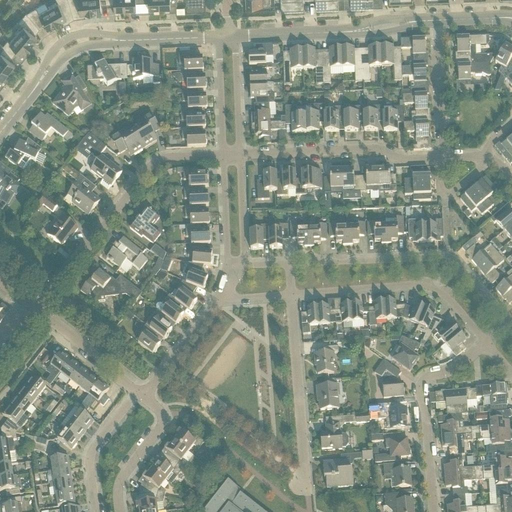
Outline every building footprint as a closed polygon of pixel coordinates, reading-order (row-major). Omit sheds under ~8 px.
[(55,0),(57,3),(48,8),(57,24),(62,21),(64,24),(63,24),(64,25),(69,22),(68,22),(66,18),(63,13),(70,9),(67,0),(55,0)] [(88,0),(67,0),(70,9),(78,8),(79,14),(80,14),(80,18),(80,19),(85,18),(85,17),(84,13),(90,12),(88,0)] [(88,0),(90,12),(96,12),(96,16),(96,17),(102,16),(102,15),(101,15),(100,11),(101,11),(100,5),(107,4),(106,0),(88,0)] [(106,0),(107,4),(113,4),(113,10),(114,10),(114,14),(114,15),(119,15),(119,14),(119,10),(125,10),(124,0),(106,0)] [(124,0),(125,10),(130,9),(130,13),(130,14),(136,14),(136,13),(135,13),(135,9),(136,9),(135,3),(142,3),(141,0),(124,0)] [(158,0),(141,0),(142,3),(148,3),(148,9),(149,13),(148,13),(154,13),(154,9),(159,8),(158,0)] [(158,0),(159,8),(165,8),(165,12),(164,12),(164,13),(170,13),(170,12),(171,12),(171,8),(176,7),(175,0),(158,0)] [(186,0),(187,12),(204,11),(203,0),(186,0)] [(281,10),(292,10),(291,0),(273,0),(274,0),(280,0),(281,10)] [(302,0),(291,0),(292,10),(303,9),(302,0)] [(315,0),(316,9),(327,8),(326,0),(315,0)] [(337,0),(326,0),(327,8),(338,8),(337,0)] [(36,8),(26,14),(39,30),(45,26),(47,29),(48,29),(50,32),(49,33),(54,30),(52,26),(57,24),(48,8),(45,3),(36,8)] [(34,35),(39,30),(26,14),(18,22),(23,26),(16,34),(29,46),(33,42),(36,44),(36,45),(37,45),(40,41),(40,40),(39,41),(36,38),(37,38),(34,35)] [(26,50),(29,46),(16,34),(9,42),(7,41),(3,46),(14,55),(18,51),(22,54),(23,54),(26,57),(25,57),(26,58),(30,53),(29,53),(26,50)] [(485,37),(486,37),(454,38),(454,39),(455,39),(455,47),(457,47),(457,59),(455,59),(455,66),(458,66),(490,64),(495,55),(481,55),(481,47),(485,47),(485,37)] [(401,68),(428,67),(425,67),(424,40),(427,40),(427,39),(400,40),(400,48),(400,49),(412,49),(413,63),(409,63),(409,67),(401,68)] [(3,46),(0,44),(0,66),(8,73),(11,68),(14,71),(15,71),(18,67),(18,66),(17,67),(14,64),(15,64),(10,60),(14,55),(3,46)] [(273,57),(273,55),(272,45),(254,46),(254,52),(248,52),(249,66),(258,65),(271,65),(266,65),(266,57),(273,57)] [(393,51),(393,49),(393,46),(380,47),(381,67),(393,66),(394,81),(401,81),(401,77),(402,77),(401,68),(400,49),(400,48),(400,51),(393,51)] [(508,46),(507,47),(505,46),(495,63),(501,67),(498,73),(505,81),(511,74),(511,63),(510,62),(511,58),(511,48),(509,47),(508,46)] [(369,67),(381,67),(380,47),(368,47),(368,52),(361,53),(362,83),(370,82),(369,67)] [(330,69),(342,68),(341,48),(329,49),(329,54),(322,54),(323,84),(330,83),(330,69)] [(354,48),(341,48),(342,68),(354,68),(355,73),(355,83),(357,83),(362,83),(361,53),(354,53),(354,50),(354,48)] [(315,54),(315,51),(315,49),(302,50),(303,70),(315,69),(316,84),(323,84),(322,54),(315,54)] [(291,70),(303,70),(302,50),(290,51),(290,55),(283,56),(283,53),(282,53),(284,85),(291,85),(291,70)] [(202,59),(192,59),(192,52),(178,53),(179,64),(183,64),(183,72),(181,72),(202,71),(202,59)] [(152,61),(142,62),(142,60),(132,61),(132,66),(133,75),(133,81),(143,80),(143,79),(153,78),(153,84),(160,84),(159,66),(159,71),(153,71),(152,61)] [(96,67),(87,68),(87,78),(87,82),(102,81),(106,87),(116,81),(121,80),(121,66),(107,67),(104,61),(99,65),(96,67)] [(488,76),(490,76),(490,64),(458,66),(459,94),(475,93),(474,86),(470,87),(470,75),(475,74),(475,76),(481,76),(481,74),(482,74),(488,76)] [(266,69),(272,69),(271,65),(258,65),(258,72),(249,72),(250,85),(266,85),(266,69)] [(0,80),(1,81),(5,83),(4,84),(5,84),(8,80),(8,79),(8,80),(4,77),(8,73),(0,66),(0,80)] [(425,68),(428,67),(401,68),(402,77),(414,77),(414,89),(410,89),(411,95),(429,95),(428,88),(426,88),(425,68)] [(203,71),(181,72),(181,76),(181,78),(182,83),(185,83),(186,90),(182,91),(205,90),(205,78),(194,78),(194,72),(203,71)] [(91,106),(77,86),(72,77),(63,83),(66,88),(64,91),(65,93),(65,94),(62,97),(62,98),(59,97),(53,105),(69,117),(77,107),(81,113),(83,111),(90,106),(91,106)] [(266,85),(250,85),(250,99),(255,99),(256,105),(264,104),(269,104),(274,104),(273,94),(271,92),(266,92),(266,85)] [(155,99),(163,99),(163,90),(155,90),(155,99)] [(195,91),(205,90),(182,91),(177,91),(177,95),(182,95),(182,102),(186,102),(187,109),(180,109),(180,110),(206,109),(205,97),(195,97),(195,91)] [(125,102),(127,93),(118,92),(116,100),(125,102)] [(426,95),(429,95),(411,95),(402,96),(403,104),(403,105),(415,104),(415,113),(411,113),(412,123),(404,123),(404,124),(430,123),(430,116),(427,116),(426,95)] [(254,114),(251,114),(251,125),(279,124),(285,124),(285,123),(285,107),(284,107),(285,117),(275,117),(269,118),(269,104),(264,104),(256,105),(254,105),(254,114)] [(325,132),(324,105),(313,105),(313,114),(305,114),(305,134),(306,134),(306,133),(319,132),(318,122),(324,121),(325,132)] [(305,114),(296,115),(296,107),(285,107),(285,123),(292,123),(292,134),(305,134),(305,114)] [(351,113),(344,113),(345,132),(358,131),(358,121),(364,120),(364,131),(364,107),(351,107),(351,113)] [(384,132),(383,107),(364,107),(364,131),(377,131),(377,120),(383,120),(384,132)] [(399,107),(383,108),(384,132),(397,132),(397,121),(403,121),(403,111),(403,107),(399,107)] [(333,108),(324,108),(325,132),(338,132),(338,131),(338,121),(344,121),(344,131),(344,132),(345,132),(344,113),(344,108),(333,108)] [(206,109),(180,110),(181,121),(184,121),(186,121),(187,129),(205,128),(204,116),(194,116),(193,110),(206,109)] [(159,130),(154,121),(149,114),(135,122),(138,127),(132,131),(143,149),(156,141),(152,134),(159,130)] [(73,135),(55,121),(47,115),(43,120),(39,116),(31,126),(33,127),(29,132),(42,142),(51,130),(63,139),(67,142),(73,135)] [(430,123),(404,124),(404,133),(416,132),(416,145),(418,145),(418,146),(412,147),(413,151),(431,150),(431,143),(428,144),(428,123),(430,123)] [(279,124),(251,125),(252,136),(258,136),(258,138),(263,138),(264,145),(271,144),(270,131),(280,131),(286,131),(285,124),(279,124)] [(194,129),(205,128),(187,129),(181,129),(182,140),(187,140),(187,148),(206,147),(205,135),(195,135),(194,129)] [(132,131),(126,135),(124,130),(110,139),(119,154),(126,150),(130,157),(143,149),(132,131)] [(100,156),(106,148),(88,134),(77,148),(80,151),(85,150),(91,155),(94,157),(93,157),(99,161),(91,171),(103,180),(100,184),(108,190),(110,186),(111,187),(122,173),(100,156)] [(511,137),(502,146),(507,152),(502,156),(510,165),(511,163),(511,137)] [(24,149),(26,145),(19,142),(16,150),(12,148),(11,148),(10,148),(9,148),(9,149),(8,149),(8,150),(8,151),(8,152),(8,153),(9,153),(10,154),(5,160),(17,169),(22,163),(26,167),(30,161),(35,162),(39,155),(24,149)] [(76,181),(80,176),(65,164),(61,170),(76,181)] [(417,168),(427,168),(427,167),(410,168),(410,172),(412,172),(413,180),(404,180),(404,188),(430,187),(429,173),(417,173),(417,168)] [(207,175),(196,175),(196,168),(183,169),(183,173),(184,181),(187,180),(188,187),(184,188),(207,187),(207,175)] [(378,194),(378,187),(377,168),(371,168),(371,169),(365,170),(366,179),(360,180),(360,192),(372,192),(373,193),(377,193),(378,192),(378,194)] [(384,168),(377,168),(378,187),(384,187),(384,193),(396,193),(396,188),(396,178),(390,178),(389,169),(384,169),(384,168)] [(330,181),(324,181),(324,191),(324,194),(331,193),(331,195),(342,195),(341,169),(335,170),(335,171),(329,171),(330,181)] [(341,169),(342,195),(354,194),(354,193),(360,192),(360,180),(354,180),(353,170),(348,170),(348,169),(341,169)] [(8,196),(19,181),(10,174),(8,177),(0,170),(0,209),(2,211),(3,210),(7,204),(3,201),(8,196)] [(307,190),(322,190),(321,171),(301,172),(302,182),(295,183),(295,172),(296,196),(307,195),(307,190)] [(295,196),(296,196),(295,172),(282,173),(283,183),(276,184),(276,173),(277,196),(288,196),(287,193),(295,193),(295,196)] [(276,196),(277,196),(276,173),(263,174),(264,184),(257,184),(257,200),(269,200),(269,193),(276,193),(276,196)] [(493,186),(488,190),(481,182),(471,191),(487,211),(493,206),(489,201),(498,193),(493,186)] [(88,216),(100,201),(77,184),(68,196),(75,201),(72,204),(88,216)] [(197,188),(207,187),(184,188),(184,199),(188,199),(188,207),(184,207),(208,206),(207,194),(197,194),(197,188)] [(413,202),(431,201),(430,187),(404,188),(405,196),(413,195),(413,202)] [(46,189),(42,194),(47,198),(51,193),(46,189)] [(481,216),(487,211),(471,191),(460,200),(471,213),(476,209),(481,216)] [(52,213),(57,207),(47,198),(42,194),(32,207),(38,212),(43,206),(52,213)] [(198,207),(208,206),(184,207),(185,219),(189,218),(189,225),(185,226),(209,225),(208,213),(198,213),(198,207)] [(151,211),(150,211),(147,209),(141,217),(138,218),(130,228),(142,238),(142,237),(152,245),(161,234),(152,227),(159,219),(152,213),(151,211)] [(508,211),(505,214),(501,210),(490,219),(493,224),(494,223),(503,232),(511,224),(511,213),(511,214),(508,211)] [(72,236),(78,229),(61,217),(47,235),(62,246),(70,235),(72,236)] [(396,225),(385,226),(386,245),(391,245),(391,242),(398,241),(397,235),(403,235),(403,217),(396,218),(396,225)] [(436,237),(443,237),(442,220),(438,220),(435,224),(425,225),(426,243),(437,243),(436,237)] [(425,221),(408,222),(409,238),(415,238),(416,244),(426,243),(425,225),(425,221)] [(302,222),(290,222),(291,240),(297,239),(297,245),(304,245),(304,248),(309,248),(308,229),(302,230),(302,222)] [(335,225),(329,225),(329,238),(335,238),(336,244),(343,243),(343,246),(347,246),(347,222),(335,222),(335,225)] [(364,223),(358,223),(358,222),(347,222),(347,246),(352,246),(352,243),(359,243),(359,237),(365,237),(364,223)] [(385,226),(384,226),(384,223),(367,224),(368,236),(374,236),(374,242),(381,242),(381,245),(386,245),(385,226)] [(315,229),(308,229),(309,248),(314,248),(314,245),(320,244),(320,241),(326,240),(326,231),(326,224),(319,224),(317,224),(315,227),(315,229)] [(511,224),(503,232),(511,241),(511,239),(511,224)] [(198,226),(209,225),(185,226),(186,238),(190,237),(190,245),(210,244),(209,232),(199,232),(198,226)] [(276,225),(269,226),(270,249),(282,249),(282,239),(288,238),(288,228),(288,225),(277,225),(276,225)] [(269,249),(270,249),(269,226),(257,226),(257,231),(249,232),(250,250),(263,250),(263,239),(269,239),(269,249)] [(143,254),(131,244),(123,238),(118,245),(115,243),(111,249),(113,250),(106,258),(110,261),(110,262),(112,263),(120,269),(126,261),(140,271),(148,260),(141,255),(143,254)] [(473,239),(461,249),(465,253),(472,261),(471,262),(478,270),(497,254),(497,253),(490,246),(480,254),(474,246),(477,244),(473,239)] [(499,251),(502,248),(495,239),(491,242),(499,251)] [(202,245),(210,244),(190,245),(189,245),(187,256),(193,257),(192,264),(188,263),(188,264),(210,266),(212,254),(201,253),(202,245)] [(162,262),(166,254),(155,245),(150,252),(158,259),(162,262)] [(497,254),(478,270),(485,278),(485,277),(492,285),(495,282),(500,278),(494,270),(504,262),(497,254)] [(155,267),(153,270),(158,274),(160,271),(163,262),(162,262),(158,259),(155,267)] [(210,266),(188,264),(183,275),(188,278),(185,283),(183,281),(182,282),(203,290),(208,278),(198,275),(201,266),(210,266)] [(111,279),(110,280),(99,272),(89,284),(88,282),(80,291),(88,297),(90,296),(98,302),(105,302),(104,298),(126,295),(135,303),(142,294),(134,288),(130,293),(111,279)] [(511,291),(511,290),(511,289),(511,275),(509,278),(504,282),(499,287),(495,290),(502,298),(503,298),(509,305),(511,303),(511,304),(511,291)] [(203,290),(182,282),(176,291),(179,293),(174,300),(189,312),(197,302),(189,295),(195,287),(203,290)] [(174,300),(168,296),(161,305),(160,304),(158,304),(156,307),(156,309),(158,310),(157,311),(176,325),(184,315),(176,309),(179,304),(189,312),(174,300)] [(405,306),(395,306),(395,301),(384,302),(386,320),(403,319),(405,306)] [(377,321),(386,320),(384,302),(374,303),(374,308),(368,309),(368,314),(370,328),(377,327),(377,321)] [(336,324),(352,323),(351,304),(340,305),(341,311),(335,311),(335,316),(336,324)] [(368,309),(362,309),(361,304),(351,304),(352,323),(363,322),(362,314),(368,314),(368,309)] [(416,331),(425,308),(416,304),(414,309),(405,306),(403,319),(418,325),(416,331)] [(335,311),(328,312),(328,306),(317,307),(319,325),(329,324),(329,317),(335,316),(335,311)] [(308,326),(319,325),(317,307),(307,308),(307,313),(301,314),(303,335),(309,334),(308,326)] [(425,308),(418,325),(427,329),(425,334),(422,341),(426,342),(431,335),(434,332),(439,325),(442,321),(433,317),(435,312),(425,308)] [(176,325),(157,311),(146,326),(164,340),(172,330),(164,324),(168,319),(176,325)] [(434,332),(431,335),(438,343),(441,340),(445,345),(459,333),(452,325),(448,328),(442,321),(439,325),(434,332)] [(164,340),(146,326),(139,335),(143,338),(138,344),(152,355),(160,345),(152,339),(156,334),(164,340)] [(461,344),(466,341),(459,333),(445,345),(456,358),(466,350),(461,344)] [(420,345),(411,341),(401,337),(398,344),(400,345),(391,359),(409,372),(419,358),(413,354),(415,350),(418,352),(420,345)] [(334,354),(338,353),(338,347),(322,348),(322,354),(314,355),(315,364),(317,364),(318,375),(334,374),(333,362),(335,362),(334,354)] [(60,374),(71,360),(61,352),(56,358),(51,355),(42,366),(47,370),(50,367),(60,374)] [(69,381),(80,367),(71,360),(60,374),(69,381)] [(401,374),(393,368),(384,361),(374,373),(381,379),(383,399),(404,397),(403,384),(395,385),(395,382),(401,374)] [(79,389),(90,374),(80,367),(69,381),(79,389)] [(88,396),(99,382),(90,374),(79,389),(88,396)] [(46,388),(40,383),(32,377),(24,386),(38,397),(46,388)] [(104,396),(109,389),(99,382),(88,396),(97,403),(95,407),(100,411),(109,400),(104,396)] [(506,396),(507,396),(506,385),(481,387),(482,397),(490,396),(490,407),(490,413),(489,413),(501,412),(505,412),(504,406),(507,406),(506,396)] [(31,407),(38,397),(24,386),(17,396),(31,407)] [(338,397),(339,397),(338,386),(317,388),(318,398),(319,398),(320,411),(339,409),(338,397)] [(476,390),(466,391),(466,390),(455,391),(457,416),(462,416),(468,415),(467,402),(476,401),(476,400),(476,390)] [(445,393),(435,394),(436,404),(446,404),(447,417),(457,416),(455,391),(445,392),(445,393)] [(17,396),(10,405),(28,420),(31,416),(27,413),(31,407),(17,396)] [(393,404),(368,406),(369,414),(378,413),(379,420),(386,419),(387,428),(391,428),(391,429),(407,428),(406,417),(407,417),(406,409),(394,410),(393,404)] [(8,420),(0,430),(16,434),(20,429),(21,430),(28,420),(10,405),(2,415),(8,420)] [(79,411),(72,420),(86,431),(93,422),(86,416),(84,414),(79,411)] [(502,422),(502,419),(501,412),(489,413),(490,427),(475,428),(475,435),(509,432),(508,421),(502,422)] [(355,423),(369,422),(369,415),(355,415),(355,423)] [(464,422),(462,422),(462,416),(457,416),(447,417),(447,426),(441,427),(442,437),(475,435),(475,428),(464,429),(464,422)] [(72,420),(64,430),(78,441),(86,431),(72,420)] [(344,435),(340,435),(339,424),(326,425),(327,435),(321,436),(322,450),(332,449),(333,450),(342,450),(342,448),(344,448),(348,445),(347,437),(344,435)] [(71,451),(78,441),(61,427),(58,431),(61,433),(57,439),(71,451)] [(2,442),(0,442),(0,454),(15,453),(14,448),(13,441),(17,440),(16,434),(0,430),(2,442)] [(198,450),(204,442),(189,430),(185,435),(179,430),(176,434),(178,436),(174,441),(188,453),(194,446),(198,450)] [(510,434),(509,434),(509,432),(475,435),(476,441),(491,440),(492,446),(489,447),(489,454),(504,452),(504,443),(510,443),(510,441),(511,441),(511,439),(511,438),(511,435),(510,434)] [(461,443),(476,441),(475,435),(442,437),(442,448),(449,448),(450,457),(462,456),(465,456),(464,449),(461,449),(461,443)] [(46,447),(48,441),(34,437),(32,444),(46,447)] [(410,450),(408,450),(407,439),(385,441),(386,450),(389,449),(390,457),(386,457),(386,456),(374,457),(375,464),(401,462),(401,458),(410,457),(410,450)] [(183,460),(188,453),(174,441),(169,447),(167,445),(164,449),(170,454),(167,459),(182,471),(187,464),(183,460)] [(45,453),(46,447),(32,444),(31,449),(45,453)] [(362,461),(373,460),(372,452),(361,453),(362,461)] [(511,466),(511,461),(505,462),(504,452),(489,454),(487,454),(488,467),(478,468),(479,475),(511,471),(511,466)] [(0,467),(11,466),(17,465),(15,453),(0,454),(0,467)] [(478,468),(463,469),(462,456),(450,457),(450,466),(444,466),(445,477),(479,475),(478,468)] [(48,472),(70,469),(68,457),(50,460),(52,471),(48,472)] [(156,464),(152,470),(166,481),(171,485),(177,478),(182,471),(167,459),(163,464),(157,459),(154,463),(156,464)] [(354,460),(339,461),(339,460),(334,460),(334,462),(323,463),(324,479),(326,479),(327,489),(353,487),(351,465),(352,465),(354,460)] [(393,465),(383,465),(384,476),(390,476),(389,472),(393,471),(394,488),(394,489),(401,488),(411,487),(410,470),(404,470),(403,464),(401,464),(393,465)] [(0,479),(12,477),(11,466),(0,467),(0,479)] [(50,484),(71,481),(70,469),(48,472),(48,476),(53,476),(54,483),(50,484)] [(161,488),(166,481),(152,470),(147,475),(145,474),(142,478),(148,482),(144,487),(142,492),(164,498),(165,492),(161,488)] [(507,483),(511,482),(511,471),(479,475),(479,481),(494,480),(496,493),(507,492),(507,483)] [(464,483),(479,481),(479,475),(445,477),(445,488),(452,488),(453,497),(468,495),(467,489),(464,489),(464,483)] [(19,488),(18,488),(17,477),(12,477),(0,479),(0,491),(5,491),(6,497),(20,495),(19,488)] [(57,495),(73,493),(71,481),(50,484),(51,489),(55,488),(57,495)] [(204,511),(262,511),(240,495),(239,496),(238,495),(237,494),(240,490),(228,481),(205,511),(204,511)] [(163,503),(164,498),(142,492),(141,497),(142,503),(135,504),(136,509),(139,509),(139,511),(157,511),(156,502),(163,503)] [(511,511),(511,501),(508,502),(507,492),(496,493),(497,506),(481,508),(481,511),(511,511)] [(58,508),(75,505),(73,493),(57,495),(58,508)] [(412,511),(412,500),(402,501),(401,494),(384,495),(385,507),(387,507),(391,511),(412,511)] [(464,496),(468,496),(468,495),(453,497),(453,506),(447,506),(447,511),(481,511),(481,508),(466,509),(464,496)] [(0,507),(0,511),(21,511),(21,504),(22,504),(21,498),(6,500),(7,506),(0,507)]
